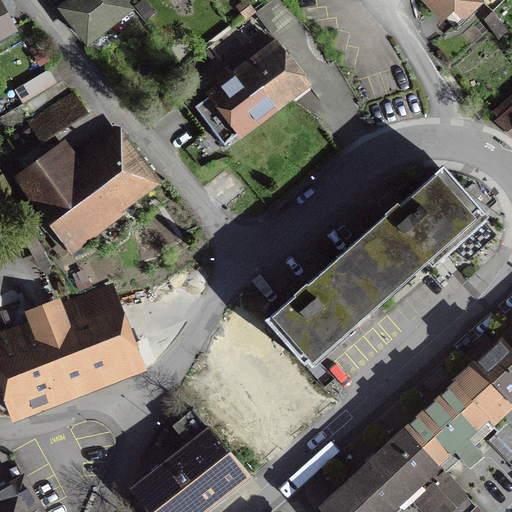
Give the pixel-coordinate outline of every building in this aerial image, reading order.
[(126,13),(115,0),(55,0),(48,6),(81,48),(126,13)] [(279,0),(272,0),(257,12),(274,35),(294,19),(279,0)] [(478,3),(475,0),(413,0),(436,25),(447,15),(455,23),(478,3)] [(0,40),(9,36),(0,19),(0,40)] [(276,40),(233,74),(250,96),(261,87),(276,106),(308,81),(276,40)] [(48,70),(15,90),(23,103),(56,84),(48,70)] [(226,145),(276,106),(261,87),(250,96),(233,74),(194,105),(226,145)] [(71,92),(30,119),(43,141),(85,114),(71,92)] [(76,178),(58,153),(18,183),(66,248),(152,184),(122,144),(76,178)] [(354,247),(372,267),(456,194),(439,174),(354,247)] [(0,192),(0,223),(14,216),(0,192)] [(372,267),(394,292),(478,219),(456,194),(372,267)] [(372,267),(354,247),(269,321),(286,341),(372,267)] [(394,292),(372,267),(286,341),(308,366),(394,292)] [(133,363),(108,298),(0,339),(0,377),(12,410),(133,363)] [(511,331),(502,341),(511,351),(511,331)] [(478,363),(494,381),(511,365),(511,351),(502,341),(491,351),(478,363)] [(455,384),(471,402),(494,381),(478,363),(468,373),(455,384)] [(511,395),(511,365),(494,381),(509,399),(511,395)] [(511,401),(509,399),(494,381),(471,402),(487,420),(498,431),(505,424),(511,417),(511,401)] [(438,464),(455,449),(466,438),(487,420),(471,402),(455,384),(434,403),(407,429),(438,464)] [(511,457),(511,430),(505,424),(498,431),(488,439),(509,461),(511,457)] [(205,511),(249,477),(209,427),(132,489),(150,511),(205,511)] [(380,453),(349,482),(368,505),(375,511),(384,511),(410,489),(438,464),(407,429),(380,453)] [(481,455),(466,438),(455,449),(469,465),(481,455)] [(448,511),(466,494),(438,464),(410,489),(430,511),(448,511)] [(321,507),(324,511),(360,511),(368,505),(349,482),(333,496),(321,507)] [(0,511),(38,511),(22,483),(0,494),(0,511)]
